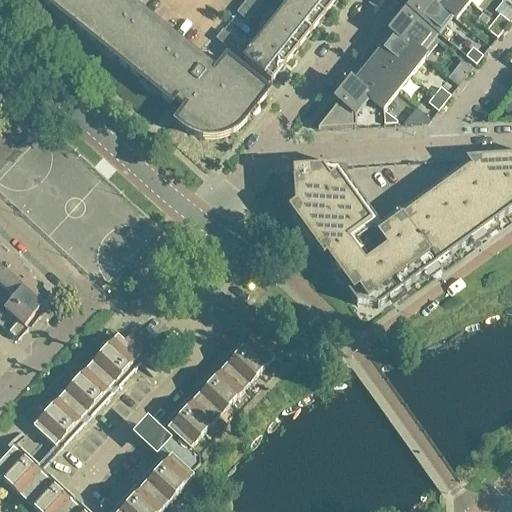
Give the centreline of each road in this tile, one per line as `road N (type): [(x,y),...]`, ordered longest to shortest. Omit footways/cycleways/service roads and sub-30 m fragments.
road 1 (residential): [(0,400),(93,298),(0,211)]
road 2 (residential): [(193,215),(0,43)]
road 3 (residential): [(85,478),(205,344),(183,324)]
road 4 (residential): [(261,153),(380,0)]
road 5 (residential): [(444,144),(261,153)]
road 6 (residential): [(183,324),(153,297),(144,276),(193,215)]
road 7 (residential): [(444,144),(443,124),(511,39)]
